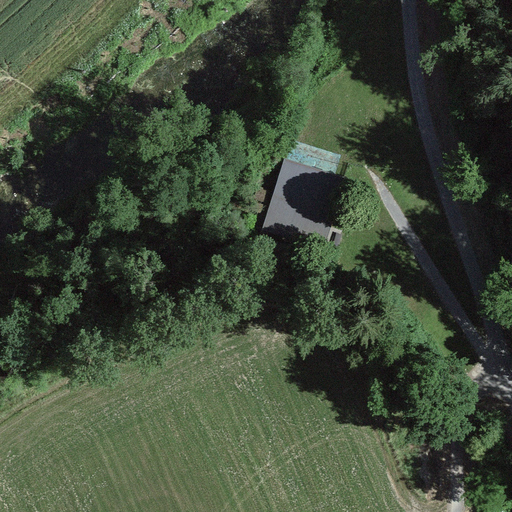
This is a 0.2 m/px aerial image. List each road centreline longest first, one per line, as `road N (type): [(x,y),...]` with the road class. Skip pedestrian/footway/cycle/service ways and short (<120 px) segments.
road 1 (track): [(510,373),(435,289),(366,170)]
road 2 (track): [(510,373),(484,379),(466,396),(457,511)]
